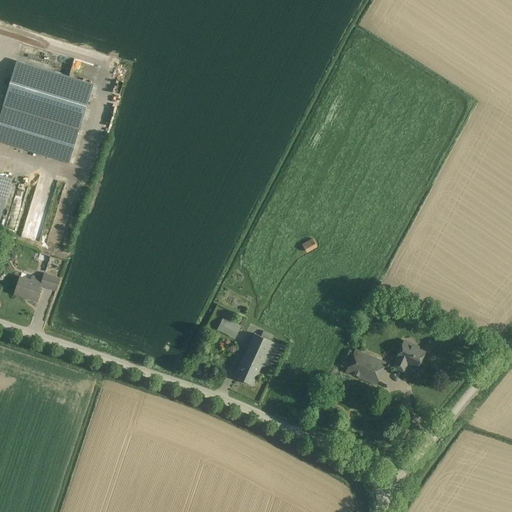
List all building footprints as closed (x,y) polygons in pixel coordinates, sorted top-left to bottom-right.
[(92,83),(17,60),(0,116),(0,140),(69,161),(92,83)] [(0,221),(12,179),(0,175),(0,221)] [(317,246),(312,238),(302,244),(307,253),(317,246)] [(60,279),(44,274),(42,280),(32,277),(30,283),(19,279),(14,294),(36,301),(41,286),(56,291),(60,279)] [(241,327),(222,318),(217,330),(235,339),(241,327)] [(280,344),(255,332),(235,377),(252,385),(261,367),(268,371),(280,344)] [(424,352),(403,343),(397,357),(393,366),(403,371),(408,361),(418,366),(424,352)] [(349,350),(345,358),(351,361),(354,352),(349,350)] [(347,369),(346,371),(376,384),(385,363),(376,359),(355,351),(354,352),(351,361),(350,362),(347,369)] [(344,359),(340,366),(347,369),(350,362),(344,359)]
